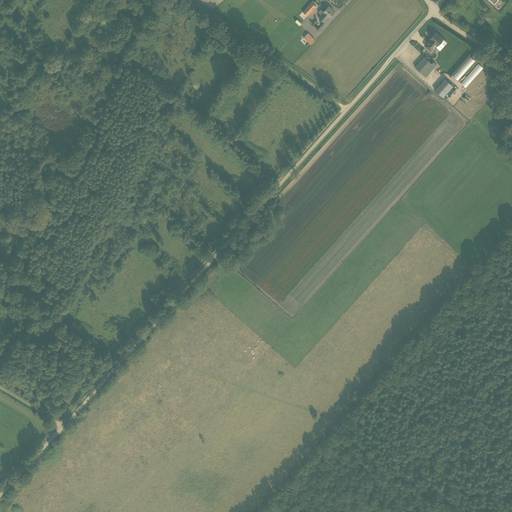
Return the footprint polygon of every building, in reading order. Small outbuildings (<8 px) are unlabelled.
[(302,12),(307,16),(316,7),(311,2),(302,12)] [(329,5),(335,11),(337,9),(331,2),(329,5)] [(318,17),(324,23),(329,17),(330,17),(334,12),(332,10),(333,10),(328,6),(323,12),(321,10),(318,12),(321,15),(318,17)] [(437,46),(443,39),(435,32),(430,39),(424,46),(431,52),(437,46)] [(315,40),(308,33),(303,38),(311,45),(315,40)] [(431,64),(424,57),(415,68),(426,77),(437,65),(433,62),(431,64)] [(475,61),(470,57),(453,77),(458,81),(475,61)] [(461,84),(465,88),(483,68),(478,64),(461,84)] [(453,86),(445,79),(435,90),(443,98),(453,86)]
